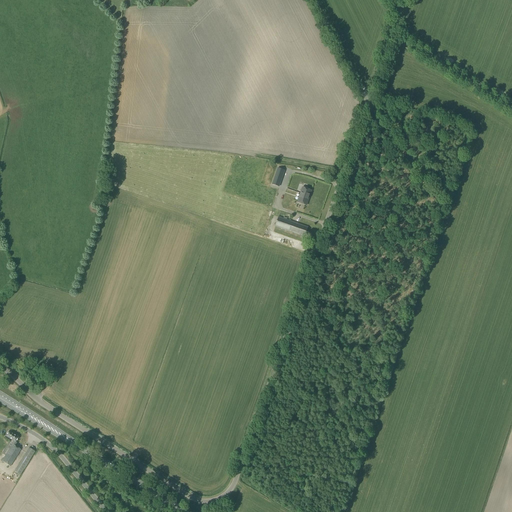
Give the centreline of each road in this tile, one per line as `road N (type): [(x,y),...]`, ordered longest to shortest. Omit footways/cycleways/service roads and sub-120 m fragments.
road 1 (unclassified): [(232,487),(370,95)]
road 2 (unclassified): [(232,487),(208,501),(191,497),(37,400),(0,367)]
road 3 (primary): [(180,511),(0,396)]
road 4 (unclassified): [(105,511),(52,447),(0,417)]
road 5 (unclassified): [(511,109),(391,34)]
